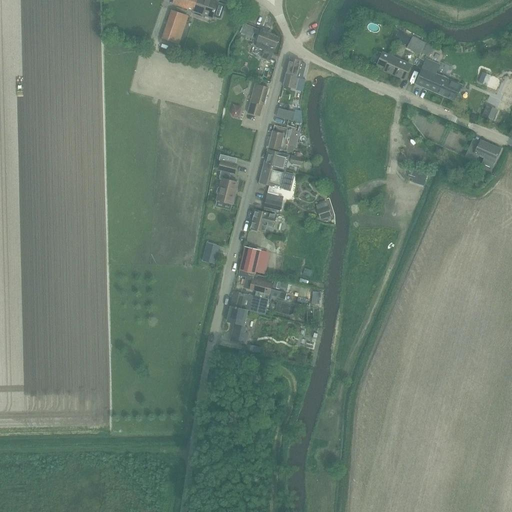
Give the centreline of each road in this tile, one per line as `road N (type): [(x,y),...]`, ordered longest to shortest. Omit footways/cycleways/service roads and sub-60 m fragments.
road 1 (unclassified): [(183,511),(211,344),(288,40)]
road 2 (unclassified): [(511,143),(325,65),(288,40)]
